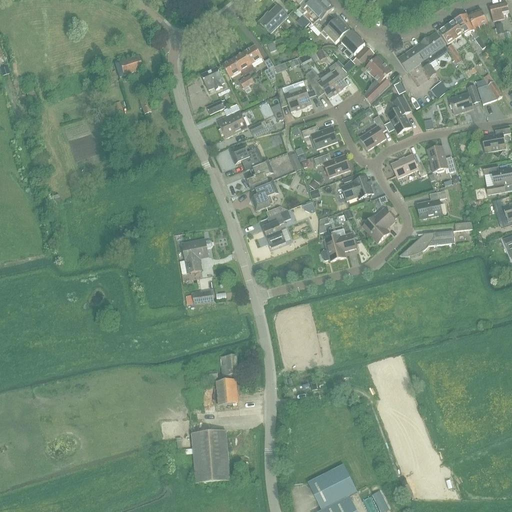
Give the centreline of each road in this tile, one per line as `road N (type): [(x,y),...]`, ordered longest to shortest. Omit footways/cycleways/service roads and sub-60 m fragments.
road 1 (tertiary): [(254,299),(189,130),(171,57),(176,42)]
road 2 (residential): [(254,299),(374,264),(404,234),(405,219),(374,167)]
road 3 (tertiary): [(274,511),(266,349),(254,299)]
road 4 (residential): [(489,0),(402,34),(369,35),(333,0)]
road 5 (residential): [(374,167),(425,136),(511,120)]
